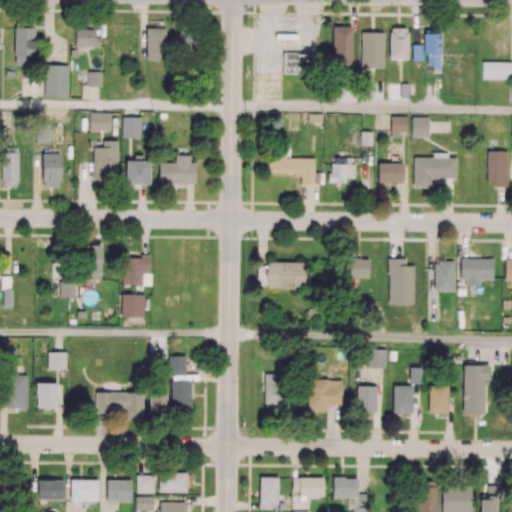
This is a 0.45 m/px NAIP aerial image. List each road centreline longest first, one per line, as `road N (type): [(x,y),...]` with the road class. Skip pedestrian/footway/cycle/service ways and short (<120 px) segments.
road 1 (tertiary): [(232,0),(226,511)]
road 2 (residential): [(511,449),(227,447)]
road 3 (residential): [(511,223),(230,220)]
road 4 (residential): [(230,220),(0,217)]
road 5 (residential): [(227,447),(0,444)]
